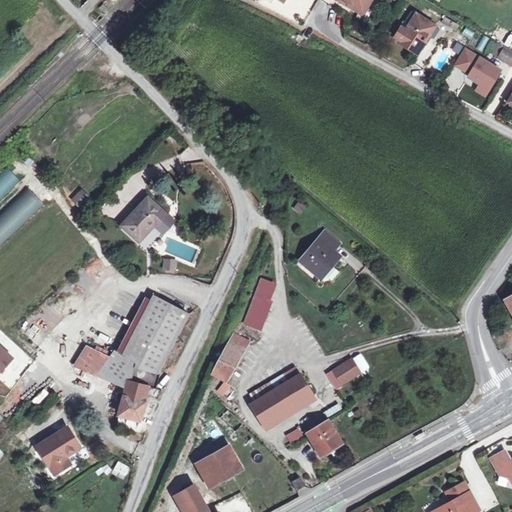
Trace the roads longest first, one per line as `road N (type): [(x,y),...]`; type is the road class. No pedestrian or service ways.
road 1 (unclassified): [(127,511),(188,347),(235,252),(241,219),(238,195),(207,150),(76,16)]
road 2 (secondary): [(308,511),(506,403)]
road 3 (residential): [(511,134),(319,31)]
road 4 (tertiary): [(511,248),(478,307),(477,326),(506,403)]
